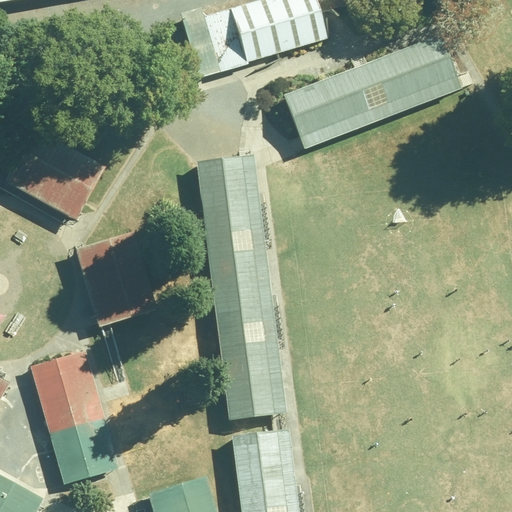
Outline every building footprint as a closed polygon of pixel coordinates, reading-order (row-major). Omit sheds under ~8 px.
[(0,0),(0,8),(52,0),(0,0)] [(314,44),(300,0),(228,0),(166,19),(186,84),(314,44)] [(449,90),(426,30),(271,89),(294,148),(449,90)] [(30,133),(3,184),(75,221),(102,170),(30,133)] [(275,418),(242,155),(190,161),(223,424),(275,418)] [(137,232),(69,254),(96,336),(164,314),(137,232)] [(0,326),(5,318),(0,314),(0,412),(14,388),(0,380),(0,326)] [(78,352),(26,367),(62,492),(114,477),(78,352)] [(287,511),(278,437),(221,443),(228,511),(287,511)] [(210,511),(203,485),(152,498),(155,511),(210,511)] [(0,511),(21,511),(0,500),(0,511)]
